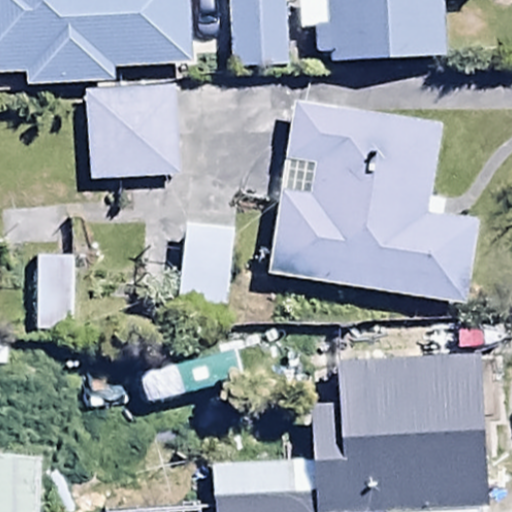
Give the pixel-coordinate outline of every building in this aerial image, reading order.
[(185,0),(0,0),(0,78),(21,77),(21,86),(112,82),(112,74),(189,70),(185,0)] [(286,0),(226,0),(230,75),(290,72),(286,0)] [(298,0),(300,39),(312,38),(313,71),(443,66),(441,12),(477,10),(476,0),(298,0)] [(173,93),(82,97),(85,188),(177,185),(173,93)] [(439,131),(292,108),(265,280),(465,311),(478,230),(425,222),(439,131)] [(237,234),(182,230),(176,328),(230,332),(237,234)] [(211,472),(213,511),(487,511),(488,511),(482,432),(503,431),(498,367),(478,369),(478,359),(332,370),(335,409),(304,411),(308,465),(211,472)] [(38,511),(40,466),(0,463),(0,511),(38,511)]
